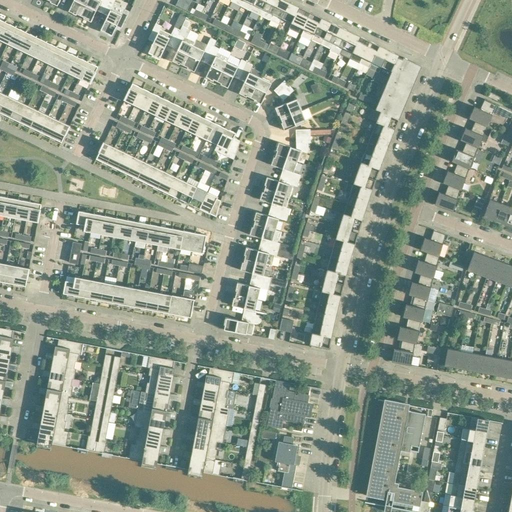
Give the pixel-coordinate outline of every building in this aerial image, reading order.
[(73,0),(68,11),(76,15),(76,14),(80,16),(87,0),(73,0)] [(98,7),(104,9),(108,0),(87,0),(80,16),(84,17),(83,18),(91,22),(98,7)] [(108,16),(100,31),(108,35),(108,34),(112,36),(115,29),(121,31),(130,13),(130,12),(125,9),(114,4),(115,0),(108,0),(104,9),(109,12),(108,16)] [(178,0),(176,6),(190,13),(195,2),(191,0),(189,5),(178,0)] [(243,0),(240,6),(250,11),(255,0),(243,0)] [(255,0),(250,11),(259,16),(266,0),(255,0)] [(266,0),(259,16),(269,20),(272,14),(278,0),(266,0)] [(284,0),(278,0),(272,14),(269,20),(279,25),(282,19),(290,2),(286,1),(284,0)] [(296,6),(290,2),(282,19),(291,23),(299,7),(296,6)] [(299,7),(291,23),(289,29),(299,33),(301,28),(303,29),(310,12),(308,11),(299,7)] [(322,18),(313,14),(310,12),(303,29),(304,29),(301,36),(311,41),(311,40),(322,18)] [(331,23),(322,18),(311,40),(321,44),(331,23)] [(6,21),(5,22),(0,32),(0,40),(7,44),(16,26),(15,27),(9,24),(9,25),(5,23),(6,21)] [(237,21),(234,28),(240,31),(244,24),(237,21)] [(177,22),(175,27),(180,30),(182,26),(183,25),(177,22)] [(148,40),(153,42),(148,53),(152,55),(152,56),(159,60),(168,41),(174,43),(180,30),(175,27),(171,34),(160,29),(162,26),(156,23),(148,40)] [(330,49),(341,27),(331,23),(321,44),(330,49)] [(240,31),(238,36),(244,39),(246,34),(249,28),(243,25),(240,31)] [(17,26),(16,26),(7,44),(18,49),(26,31),(26,32),(19,29),(19,30),(16,28),(17,26)] [(178,50),(172,61),(180,65),(180,64),(184,66),(195,42),(187,38),(191,30),(182,26),(180,30),(174,43),(179,46),(178,50)] [(330,49),(329,51),(339,55),(340,54),(351,32),(341,27),(330,49)] [(27,31),(26,31),(18,49),(28,54),(37,36),(36,37),(30,34),(29,35),(26,33),(27,31)] [(349,59),(360,37),(351,32),(340,54),(349,59)] [(37,36),(28,54),(38,59),(47,41),(46,42),(40,39),(40,40),(36,38),(37,36)] [(370,41),(360,37),(349,59),(359,63),(370,41)] [(194,45),(184,66),(187,67),(187,68),(194,72),(200,60),(202,57),(207,59),(214,46),(216,41),(211,38),(207,45),(205,51),(194,45)] [(238,39),(233,49),(239,52),(241,48),(245,50),(248,44),(238,39)] [(47,41),(38,59),(49,64),(57,46),(56,47),(50,44),(50,45),(46,43),(47,41)] [(380,46),(370,41),(359,63),(369,68),(372,62),(380,46)] [(267,50),(277,54),(280,48),(270,43),(267,50)] [(58,46),(57,46),(49,64),(59,69),(67,53),(68,51),(67,50),(67,52),(61,49),(60,49),(57,48),(58,46)] [(211,66),(205,77),(213,81),(213,80),(217,82),(227,61),(228,58),(217,53),(219,49),(214,46),(207,59),(213,62),(211,66)] [(380,46),(369,68),(378,73),(389,50),(380,46)] [(290,52),(280,48),(277,54),(286,59),(290,52)] [(378,73),(374,82),(385,87),(389,78),(391,72),(398,57),(399,55),(389,50),(378,73)] [(70,54),(67,53),(59,69),(69,74),(77,58),(78,56),(78,55),(77,57),(71,54),(70,54)] [(292,53),(289,60),(299,65),(302,58),(292,53)] [(382,108),(380,112),(399,120),(407,101),(421,66),(403,57),(403,59),(398,57),(391,72),(389,78),(385,87),(379,102),(377,106),(382,108)] [(81,59),(77,58),(69,74),(80,79),(87,63),(88,61),(88,60),(87,62),(81,59)] [(302,58),(299,65),(309,70),(312,63),(302,58)] [(227,61),(217,82),(221,83),(220,84),(228,88),(235,73),(241,75),(247,62),(241,59),(238,67),(227,61)] [(247,62),(241,75),(246,78),(239,93),(250,99),(260,77),(263,73),(252,67),(253,65),(247,62)] [(91,64),(87,63),(80,79),(90,84),(91,84),(91,83),(90,83),(98,67),(91,64)] [(271,83),(260,77),(250,99),(261,104),(271,83)] [(279,95),(289,85),(284,80),(274,90),(279,95)] [(124,100),(135,105),(142,89),(139,87),(132,83),(125,100),(124,99),(124,100)] [(294,90),(289,85),(279,95),(283,100),(294,90)] [(143,87),(142,89),(135,105),(145,110),(154,92),(153,94),(149,92),(143,89),(144,87),(143,87)] [(154,92),(145,110),(155,115),(164,97),(163,99),(159,97),(160,97),(154,94),(154,92)] [(490,92),(488,96),(498,102),(500,97),(490,92)] [(9,119),(9,120),(18,101),(8,96),(0,111),(0,115),(3,116),(4,115),(10,118),(9,119)] [(164,97),(155,115),(166,120),(175,102),(174,102),(173,104),(170,102),(164,99),(164,97)] [(367,97),(365,101),(377,106),(379,102),(367,97)] [(279,115),(281,119),(301,110),(297,99),(275,108),(278,115),(279,115)] [(487,126),(496,105),(484,100),(480,109),(474,107),(469,118),(492,129),(492,128),(487,126)] [(28,106),(18,101),(9,120),(13,121),(14,120),(20,122),(19,124),(28,106)] [(166,120),(176,125),(185,107),(184,107),(183,109),(180,107),(180,106),(174,104),(175,102),(166,120)] [(29,129),(30,129),(39,111),(28,106),(19,124),(24,126),(24,125),(30,127),(29,129)] [(185,107),(176,125),(187,130),(195,113),(195,112),(194,114),(190,112),(191,111),(184,108),(185,107)] [(372,109),(368,119),(376,122),(395,130),(395,129),(396,126),(399,120),(380,112),(372,109)] [(306,122),(301,110),(281,119),(282,123),(281,123),(284,131),(306,122)] [(40,134),(49,116),(39,111),(30,129),(34,131),(35,130),(40,132),(40,134)] [(201,116),(195,113),(187,130),(197,135),(205,117),(204,119),(200,117),(201,116)] [(50,139),(59,121),(49,116),(40,134),(44,136),(45,135),(51,137),(50,139)] [(206,117),(205,117),(197,135),(207,140),(215,122),(214,124),(211,122),(211,121),(205,118),(206,117)] [(465,128),(460,140),(478,148),(481,140),(486,142),(492,129),(469,118),(475,121),(471,130),(465,128)] [(70,126),(59,121),(50,139),(54,141),(55,139),(61,142),(60,144),(61,144),(69,126),(70,127),(71,126),(70,126)] [(216,122),(215,122),(207,140),(217,145),(226,127),(225,127),(225,129),(221,127),(221,126),(215,123),(216,122)] [(376,122),(372,133),(391,140),(391,139),(392,136),(395,130),(376,122)] [(226,127),(217,145),(215,150),(234,160),(240,141),(234,138),(236,133),(229,130),(229,131),(225,129),(226,127)] [(372,133),(368,143),(387,150),(388,146),(391,140),(372,133)] [(277,151),(276,154),(297,161),(301,150),(307,152),(308,150),(308,143),(311,143),(310,136),(296,137),(296,149),(279,143),(276,150),(277,151)] [(452,161),(470,169),(478,148),(460,140),(466,143),(462,152),(457,149),(452,161)] [(115,147),(104,142),(103,142),(104,143),(95,161),(96,161),(96,159),(102,162),(101,164),(106,166),(115,147)] [(384,156),(387,150),(368,143),(364,153),(383,160),(384,156)] [(112,169),(116,171),(125,152),(115,147),(106,166),(107,164),(113,167),(112,169)] [(122,174),(126,176),(135,157),(125,152),(116,171),(117,169),(123,172),(122,174)] [(364,154),(361,163),(379,170),(381,166),(383,160),(364,153),(364,154)] [(293,172),(297,161),(276,154),(275,157),(274,157),(271,165),(287,170),(285,176),(299,181),(301,175),(293,172)] [(495,155),(492,162),(499,165),(502,158),(495,155)] [(135,157),(126,176),(127,176),(127,174),(133,177),(132,179),(136,181),(145,162),(135,157)] [(448,171),(443,183),(461,190),(469,169),(470,169),(452,161),(451,161),(457,164),(454,173),(448,171)] [(143,184),(147,186),(156,167),(145,162),(136,181),(137,181),(138,179),(143,182),(143,184)] [(361,163),(357,173),(376,180),(377,176),(378,175),(379,170),(361,163)] [(511,167),(504,164),(502,168),(511,172),(511,170),(511,167)] [(166,172),(156,167),(147,186),(148,184),(154,187),(153,189),(157,191),(166,172)] [(163,194),(167,196),(176,177),(166,172),(157,191),(158,189),(164,192),(163,194)] [(228,176),(220,172),(218,176),(227,180),(228,176)] [(372,190),(376,180),(357,173),(353,184),(372,190)] [(266,185),(264,189),(290,197),(293,186),(297,187),(299,181),(285,176),(283,182),(267,177),(264,185),(266,185)] [(487,176),(484,182),(491,185),(493,179),(487,176)] [(186,182),(176,177),(167,196),(168,196),(168,194),(174,197),(173,199),(178,201),(186,182)] [(189,177),(187,181),(197,186),(199,182),(189,177)] [(184,204),(188,206),(197,187),(186,182),(178,201),(179,199),(184,202),(184,204)] [(439,192),(434,204),(453,211),(461,190),(443,183),(448,185),(445,194),(439,192)] [(353,184),(350,194),(369,200),(370,196),(372,190),(353,184)] [(197,187),(188,206),(189,204),(195,207),(194,208),(198,210),(207,192),(197,187)] [(286,208),(290,197),(264,189),(263,192),(262,192),(260,200),(276,205),(274,211),(288,215),(290,209),(286,208)] [(218,197),(207,192),(198,210),(202,213),(203,211),(216,217),(221,201),(217,199),(217,198),(218,197)] [(367,207),(369,200),(350,194),(346,204),(366,210),(367,207)] [(8,196),(4,216),(15,218),(19,198),(18,200),(12,198),(11,199),(8,198),(8,196)] [(19,198),(15,218),(27,220),(30,203),(30,200),(29,202),(23,200),(23,201),(19,200),(19,198)] [(494,221),(501,203),(490,199),(483,216),(494,221)] [(27,220),(38,222),(39,222),(38,222),(41,204),(34,203),(30,203),(27,220)] [(511,207),(501,203),(494,221),(505,225),(511,207)] [(346,206),(343,214),(362,220),(366,210),(346,204),(346,206)] [(90,213),(79,211),(76,224),(85,225),(84,231),(91,232),(94,212),(94,215),(90,214),(90,213)] [(255,220),(254,224),(276,230),(279,219),(286,221),(288,215),(274,211),(272,217),(256,212),(254,220),(255,220)] [(95,213),(94,212),(91,232),(102,234),(105,215),(105,217),(101,216),(101,215),(94,214),(95,213)] [(360,227),(362,220),(343,214),(340,225),(339,226),(359,232),(360,227)] [(102,234),(113,236),(117,217),(116,217),(116,219),(112,218),(112,217),(106,216),(106,215),(105,215),(102,234)] [(117,217),(113,236),(124,239),(128,219),(127,221),(123,220),(123,219),(117,218),(117,217)] [(124,239),(135,241),(139,221),(138,223),(134,222),(135,222),(128,220),(128,219),(124,239)] [(139,221),(135,241),(147,243),(150,223),(150,225),(146,224),(139,222),(139,221)] [(147,243),(158,245),(161,225),(161,227),(157,226),(150,224),(151,223),(150,223),(147,243)] [(307,223),(305,229),(310,231),(313,232),(315,225),(307,223)] [(272,241),(276,230),(254,224),(253,227),(252,227),(250,235),(266,239),(264,245),(278,249),(280,243),(272,241)] [(162,225),(161,225),(158,245),(169,247),(173,227),(172,227),(172,229),(168,229),(168,228),(162,227),(162,225)] [(339,226),(336,238),(355,244),(359,232),(339,226)] [(169,247),(180,249),(184,229),(183,231),(179,231),(179,230),(173,229),(173,227),(169,247)] [(184,229),(180,249),(191,251),(195,231),(194,234),(190,233),(191,232),(184,231),(184,229)] [(424,238),(420,250),(440,256),(439,256),(446,235),(434,230),(430,240),(424,238)] [(195,232),(195,231),(191,251),(204,254),(204,253),(203,253),(206,235),(199,234),(195,234),(195,232)] [(352,254),(355,244),(336,238),(333,249),(352,254)] [(82,244),(73,242),(69,263),(78,264),(82,244)] [(244,259),(266,265),(272,266),(275,255),(277,255),(278,249),(264,245),(263,251),(246,247),(244,255),(245,255),(244,259)] [(278,249),(277,255),(286,258),(288,252),(278,249)] [(333,249),(330,260),(349,265),(352,254),(333,249)] [(421,274),(433,278),(440,256),(420,250),(427,252),(424,262),(418,260),(414,272),(421,274)] [(467,270),(477,274),(484,255),(474,251),(467,270)] [(459,255),(456,262),(462,264),(465,257),(459,255)] [(493,258),(484,255),(477,274),(486,277),(493,258)] [(503,262),(493,258),(486,277),(496,281),(503,262)] [(265,270),(266,265),(244,259),(243,262),(242,262),(240,270),(257,274),(255,280),(270,284),(271,278),(269,277),(270,271),(265,270)] [(346,275),(349,265),(330,260),(327,270),(346,275)] [(511,267),(511,265),(503,262),(496,281),(506,284),(511,267)] [(13,286),(14,286),(18,266),(7,264),(3,284),(7,285),(8,283),(14,284),(13,286)] [(202,273),(203,266),(189,264),(189,266),(188,271),(202,273)] [(25,288),(29,269),(30,269),(30,268),(18,266),(14,286),(18,287),(19,285),(25,286),(25,288)] [(327,270),(324,281),(343,286),(346,275),(327,270)] [(412,282),(408,295),(414,296),(427,300),(427,299),(430,288),(433,278),(421,274),(418,284),(412,282)] [(73,298),(77,298),(81,278),(75,277),(76,278),(75,282),(66,281),(63,294),(67,294),(67,296),(68,294),(72,295),(74,296),(73,298)] [(85,300),(89,301),(93,280),(81,278),(77,298),(78,298),(79,296),(85,298),(85,300)] [(104,282),(93,280),(89,301),(90,301),(90,299),(96,300),(96,302),(100,303),(104,282)] [(237,291),(236,294),(258,299),(260,288),(268,290),(270,284),(255,280),(254,286),(237,283),(235,291),(237,291)] [(324,281),(321,292),(341,297),(343,286),(324,281)] [(107,304),(112,305),(116,284),(104,282),(100,303),(101,303),(101,301),(107,302),(107,304)] [(126,287),(116,284),(112,305),(112,303),(119,304),(118,306),(123,307),(126,287)] [(129,308),(134,309),(138,289),(126,287),(123,307),(124,305),(130,306),(129,308)] [(141,310),(145,311),(149,291),(138,289),(134,309),(135,307),(140,308),(141,308),(141,310)] [(183,297),(179,317),(183,318),(184,316),(191,318),(194,300),(195,300),(192,299),(194,292),(184,290),(183,297)] [(160,293),(149,291),(145,311),(146,311),(146,309),(152,310),(152,312),(156,313),(160,293)] [(321,292),(319,303),(338,307),(341,297),(321,292)] [(163,314),(168,315),(171,295),(160,293),(156,313),(157,313),(157,311),(163,313),(163,314)] [(255,311),(258,299),(236,294),(235,298),(234,298),(232,306),(249,309),(247,316),(265,319),(267,313),(255,311)] [(183,297),(171,295),(168,315),(168,313),(175,315),(174,317),(179,317),(183,297)] [(406,304),(403,317),(408,318),(421,321),(429,323),(435,301),(427,299),(427,300),(414,296),(412,306),(406,304)] [(319,303),(316,313),(336,318),(338,307),(319,303)] [(437,313),(451,316),(453,307),(439,303),(437,313)] [(316,313),(314,324),(333,328),(336,318),(316,313)] [(225,326),(224,330),(252,335),(254,324),(260,325),(262,319),(265,320),(265,319),(247,316),(246,322),(225,318),(224,326),(225,326)] [(288,320),(282,318),(279,330),(285,331),(288,320)] [(400,326),(397,339),(416,343),(421,321),(408,318),(406,328),(400,326)] [(441,320),(440,325),(447,327),(449,319),(444,318),(441,320)] [(285,331),(291,333),(294,321),(288,320),(285,331)] [(314,324),(312,335),(331,339),(333,330),(333,328),(314,324)] [(0,343),(10,345),(12,345),(13,346),(13,345),(14,338),(12,338),(13,331),(13,330),(4,329),(0,327),(0,343)] [(274,340),(276,330),(270,328),(268,338),(274,340)] [(310,344),(329,348),(331,339),(312,335),(310,344)] [(54,353),(54,354),(55,354),(56,354),(68,356),(68,360),(74,361),(76,361),(76,362),(77,362),(78,360),(79,354),(81,355),(83,345),(83,344),(68,341),(59,339),(57,346),(55,346),(54,353)] [(394,349),(392,361),(407,364),(411,365),(412,357),(415,343),(402,340),(400,350),(394,349)] [(0,361),(7,363),(8,363),(9,363),(10,357),(11,353),(11,352),(12,348),(12,346),(13,346),(12,345),(10,345),(0,343),(0,361)] [(444,365),(458,368),(461,351),(447,348),(447,349),(444,365)] [(461,351),(458,368),(471,370),(474,353),(461,351)] [(471,370),(483,373),(486,356),(474,353),(471,370)] [(51,370),(51,371),(53,371),(65,374),(64,377),(72,379),(74,379),(76,369),(74,369),(76,362),(76,361),(74,361),(68,360),(68,356),(56,354),(55,354),(54,354),(53,356),(53,360),(52,364),(52,365),(51,370)] [(105,354),(103,366),(109,367),(112,356),(106,355),(105,354)] [(115,356),(112,368),(119,369),(121,357),(115,356)] [(150,357),(148,367),(150,368),(149,374),(149,375),(150,376),(150,375),(159,377),(159,373),(171,376),(173,376),(174,376),(175,369),(173,368),(174,361),(165,359),(150,356),(150,357)] [(486,356),(483,373),(495,375),(499,358),(486,356)] [(499,358),(495,375),(508,378),(511,360),(499,358)] [(0,379),(4,380),(5,380),(6,381),(6,380),(7,375),(7,374),(8,370),(8,369),(9,365),(9,364),(9,363),(8,363),(7,363),(0,361),(0,379)] [(205,382),(206,382),(207,383),(219,385),(219,388),(227,390),(228,390),(230,383),(232,383),(234,373),(234,372),(219,369),(210,368),(209,375),(206,374),(205,382)] [(47,388),(48,389),(49,389),(62,391),(61,394),(69,396),(71,397),(73,386),(71,386),(72,379),(64,377),(65,374),(53,371),(51,371),(50,373),(49,377),(49,378),(49,382),(48,383),(47,388)] [(146,391),(145,392),(155,394),(156,391),(168,393),(169,393),(170,394),(170,393),(171,388),(171,387),(172,383),(172,382),(173,378),(173,377),(173,376),(171,376),(159,373),(159,377),(150,375),(150,376),(149,383),(147,382),(146,391)] [(284,420),(304,424),(306,412),(308,412),(309,408),(307,407),(309,395),(298,393),(297,396),(295,395),(296,393),(289,391),(290,383),(276,381),(272,398),(271,398),(270,407),(271,407),(267,426),(277,428),(282,429),(284,420)] [(202,399),(202,400),(204,400),(216,402),(215,406),(225,407),(227,398),(225,397),(227,390),(219,388),(219,385),(207,383),(206,382),(205,382),(205,384),(204,388),(204,389),(203,393),(203,394),(202,399)] [(260,384),(257,396),(264,397),(266,385),(260,384)] [(44,405),(44,406),(45,406),(46,406),(58,408),(58,412),(66,413),(66,414),(68,414),(69,404),(68,403),(69,396),(61,394),(62,391),(49,389),(48,389),(47,388),(47,389),(46,394),(46,395),(45,399),(45,400),(44,405)] [(141,392),(138,409),(152,412),(153,408),(165,411),(166,411),(167,411),(168,405),(168,404),(169,401),(169,400),(170,395),(170,394),(169,393),(168,393),(156,391),(155,394),(145,392),(145,393),(141,392)] [(366,494),(366,496),(386,500),(385,504),(385,505),(385,506),(385,507),(384,511),(387,511),(390,511),(392,508),(413,511),(418,511),(421,501),(423,492),(414,490),(398,487),(399,483),(395,482),(401,451),(410,452),(411,450),(418,452),(425,414),(408,411),(409,406),(409,405),(410,404),(404,403),(385,399),(384,400),(378,399),(378,400),(384,401),(366,494)] [(198,416),(198,417),(199,417),(201,417),(213,420),(212,423),(226,426),(229,408),(225,407),(215,406),(216,402),(204,400),(202,400),(201,401),(200,406),(200,410),(199,411),(198,416)] [(41,423),(42,423),(43,424),(55,426),(54,429),(64,431),(66,421),(64,421),(66,414),(66,413),(58,412),(58,408),(46,406),(45,406),(44,406),(43,412),(43,413),(42,417),(41,423)] [(135,423),(135,426),(141,427),(149,429),(149,426),(161,428),(163,428),(164,428),(165,423),(165,422),(166,418),(166,417),(167,412),(167,411),(166,411),(165,411),(153,408),(152,412),(138,409),(135,423)] [(195,434),(196,435),(197,435),(209,437),(209,440),(217,442),(223,443),(223,440),(226,426),(212,423),(213,420),(201,417),(199,417),(198,417),(198,418),(197,423),(197,424),(196,428),(196,429),(195,434)] [(471,418),(469,429),(487,432),(489,421),(489,420),(480,419),(472,417),(472,418),(471,418)] [(440,418),(438,429),(444,430),(445,424),(446,419),(440,418)] [(37,441),(37,445),(51,448),(52,444),(66,446),(69,432),(64,431),(54,429),(55,426),(43,424),(42,423),(41,423),(41,424),(40,429),(39,430),(39,434),(39,435),(38,440),(37,441)] [(137,435),(136,445),(145,446),(146,443),(158,445),(160,446),(160,445),(161,440),(162,439),(163,434),(163,433),(164,429),(164,428),(163,428),(161,428),(149,426),(149,429),(141,427),(139,435),(137,435)] [(461,439),(485,443),(487,432),(469,429),(463,428),(461,439)] [(262,430),(260,438),(274,440),(276,432),(262,430)] [(192,451),(192,452),(193,452),(194,452),(206,454),(205,458),(215,460),(217,450),(215,449),(217,442),(209,440),(209,437),(197,435),(196,435),(195,434),(195,435),(194,440),(194,441),(193,445),(193,446),(192,451)] [(279,442),(276,457),(275,461),(279,462),(278,471),(284,472),(282,486),(281,487),(281,489),(291,491),(292,489),(292,488),(296,465),(299,466),(299,465),(298,465),(299,456),(296,455),(297,445),(293,444),(294,438),(284,436),(283,443),(279,442)] [(483,455),(485,443),(461,439),(459,450),(483,455)] [(86,449),(87,450),(95,452),(97,441),(95,441),(89,440),(88,440),(86,449)] [(97,441),(95,452),(103,453),(104,453),(106,443),(105,443),(98,442),(97,441)] [(129,458),(142,461),(141,465),(156,468),(157,464),(157,463),(158,457),(159,453),(159,452),(160,446),(158,445),(146,443),(145,446),(136,445),(131,444),(129,458)] [(480,466),(483,455),(459,450),(457,461),(480,466)] [(188,470),(188,474),(202,476),(203,472),(213,474),(220,475),(222,461),(215,460),(205,458),(206,454),(194,452),(193,452),(192,452),(191,458),(190,459),(190,463),(189,468),(188,470)] [(478,477),(480,466),(457,461),(455,472),(455,473),(478,477)] [(430,468),(428,479),(435,480),(437,469),(430,468)] [(243,469),(241,478),(243,479),(243,480),(246,480),(250,481),(251,480),(252,471),(245,469),(243,469)] [(453,484),(476,488),(478,477),(455,473),(453,484)] [(426,490),(433,491),(434,485),(435,480),(428,479),(426,490)] [(451,495),(474,499),(476,488),(453,484),(451,495)] [(426,490),(424,501),(430,503),(433,491),(426,490)] [(472,511),(474,499),(451,495),(449,506),(472,511)] [(421,501),(418,511),(428,511),(429,506),(430,503),(424,501),(421,501)]
